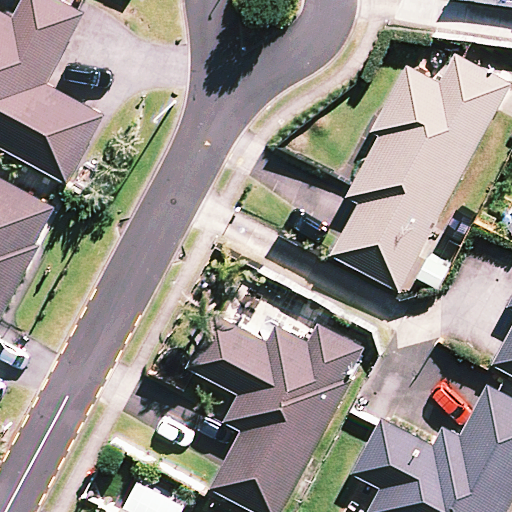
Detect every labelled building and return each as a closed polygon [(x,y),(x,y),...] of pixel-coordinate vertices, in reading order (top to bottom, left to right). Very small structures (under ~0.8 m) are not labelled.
[(88,6),(76,0),(27,0),(20,14),(0,2),(0,135),(74,176),(110,108),(50,76),(88,6)] [(511,84),(511,78),(461,51),(447,78),(414,61),(378,128),(385,131),(354,190),(367,196),(339,249),(405,284),(511,84)] [(0,314),(63,206),(0,169),(0,314)] [(309,354),(223,309),(196,362),(245,388),(231,415),(248,424),(218,482),(274,511),(282,511),(371,343),(326,320),(309,354)] [(511,335),(500,358),(511,364),(511,335)] [(507,511),(511,504),(511,389),(495,381),(470,429),(455,422),(445,442),(389,413),(361,467),(388,481),(374,508),(381,511),(507,511)] [(163,511),(150,511),(129,501),(123,511),(225,511),(224,511),(223,511),(184,511),(168,504),(163,511)]
